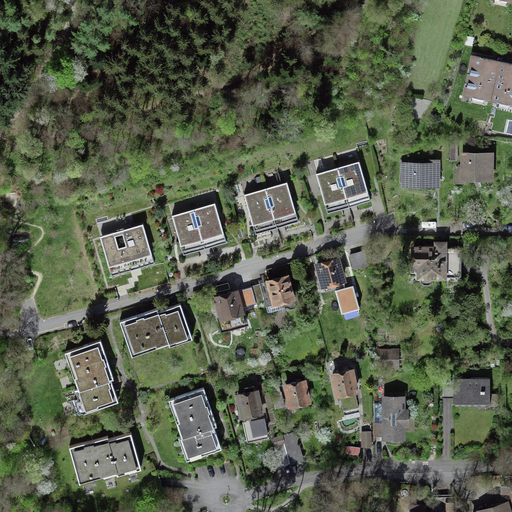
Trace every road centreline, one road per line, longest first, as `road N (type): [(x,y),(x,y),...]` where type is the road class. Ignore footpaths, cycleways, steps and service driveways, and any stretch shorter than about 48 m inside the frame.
road 1 (residential): [(511,230),(403,230),(34,328)]
road 2 (residential): [(511,467),(362,469),(238,495)]
